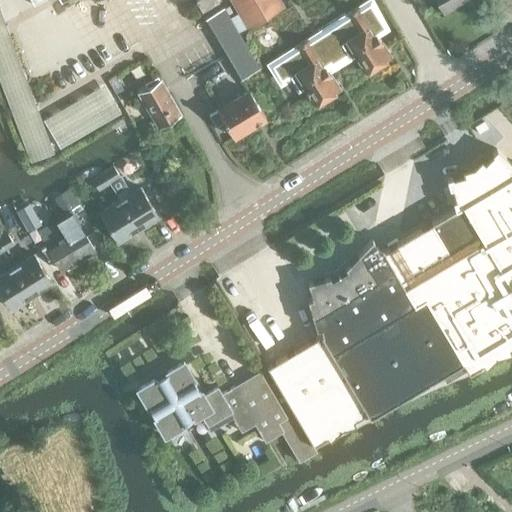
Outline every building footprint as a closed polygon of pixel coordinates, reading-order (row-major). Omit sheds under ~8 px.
[(218,0),(196,0),(195,0),(202,11),(219,1),(218,0)] [(232,0),(247,25),(282,5),(279,0),(232,0)] [(436,0),(444,13),(465,0),(436,0)] [(0,84),(21,153),(124,121),(113,86),(34,110),(0,3),(0,84)] [(350,57),(355,54),(366,72),(390,56),(358,4),(344,13),(355,31),(344,38),(340,41),(350,57)] [(211,26),(228,16),(223,8),(206,18),(211,26)] [(245,43),(237,31),(234,25),(214,36),(225,55),(245,43)] [(298,89),(304,86),(315,104),(339,88),(307,37),(293,45),(304,63),(293,70),(294,71),(289,74),(298,89)] [(235,67),(240,77),(258,66),(253,57),(235,67)] [(160,79),(139,91),(159,127),(180,114),(160,79)] [(249,89),(217,109),(233,135),(265,116),(249,89)] [(113,164),(102,171),(110,183),(120,176),(113,164)] [(98,190),(110,183),(102,171),(90,178),(98,190)] [(137,226),(158,214),(141,186),(121,198),(137,226)] [(116,239),(137,226),(121,198),(99,211),(116,239)] [(307,298),(316,329),(320,327),(322,333),(267,366),(275,380),(299,421),(313,445),(327,437),(330,440),(340,429),(341,429),(355,425),(354,421),(367,413),(369,417),(462,362),(468,372),(482,364),(485,366),(496,356),(497,356),(511,352),(509,347),(511,345),(511,279),(504,272),(492,252),(489,237),(484,239),(463,202),(384,249),(372,237),(345,266),(347,268),(331,278),(329,275),(307,281),(312,296),(307,298)] [(15,211),(26,229),(39,221),(29,203),(15,211)] [(54,219),(78,260),(95,250),(71,209),(54,219)] [(54,219),(37,229),(62,270),(78,260),(54,219)] [(14,242),(8,232),(0,237),(0,244),(3,249),(14,242)] [(35,252),(14,265),(31,294),(52,281),(35,252)] [(14,267),(0,275),(0,290),(10,307),(31,294),(14,267)] [(164,432),(193,415),(202,410),(210,423),(231,411),(229,409),(241,402),(265,441),(281,432),(299,421),(275,380),(269,384),(260,370),(258,371),(260,374),(236,388),(234,385),(221,393),(217,386),(203,394),(183,360),(138,387),(164,432)] [(281,431),(281,432),(298,462),(317,451),(313,445),(299,421),(281,431)]
